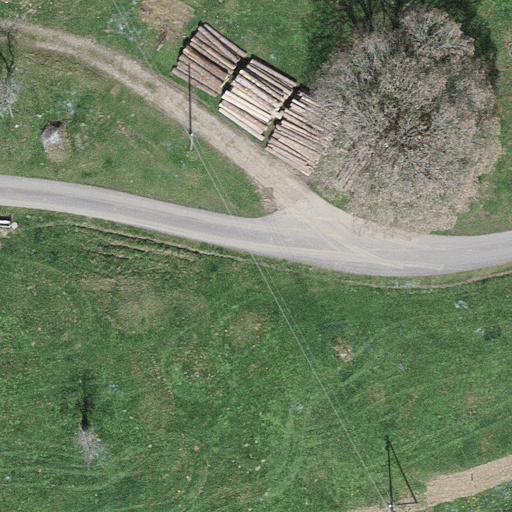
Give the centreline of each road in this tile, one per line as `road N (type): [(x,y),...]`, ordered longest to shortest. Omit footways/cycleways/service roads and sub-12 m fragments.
road 1 (track): [(0,188),(348,256),(426,259),(511,245)]
road 2 (track): [(348,256),(229,140),(136,77),(61,40),(0,29)]
